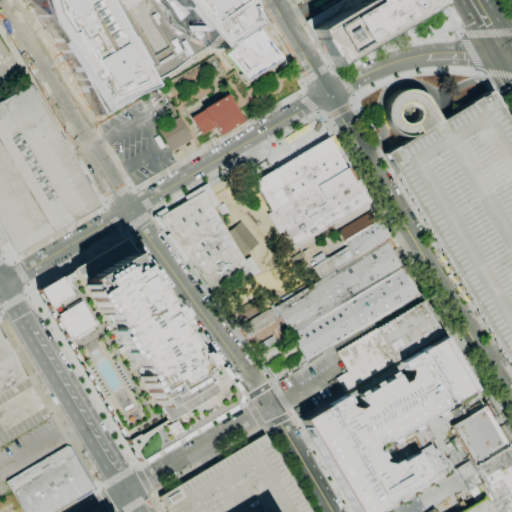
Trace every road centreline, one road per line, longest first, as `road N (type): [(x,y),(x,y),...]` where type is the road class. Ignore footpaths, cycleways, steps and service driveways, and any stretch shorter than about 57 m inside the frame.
road 1 (residential): [(48,257),(328,94)]
road 2 (residential): [(127,213),(1,0)]
road 3 (secondary): [(127,491),(2,283)]
road 4 (residential): [(269,405),(127,213)]
road 5 (residential): [(269,405),(127,491)]
road 6 (residential): [(332,511),(269,405)]
